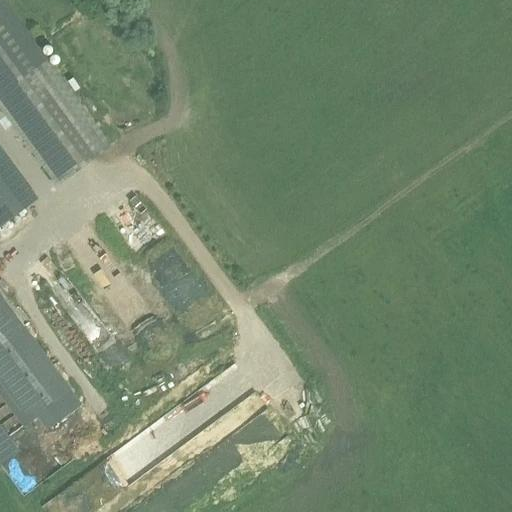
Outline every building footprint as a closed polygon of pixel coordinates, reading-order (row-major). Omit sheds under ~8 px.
[(3,0),(0,0),(0,103),(59,184),(112,144),(3,0)] [(0,226),(39,198),(0,145),(0,226)] [(0,294),(0,392),(24,425),(71,391),(0,294)] [(113,374),(125,368),(119,358),(126,354),(110,323),(91,332),(113,374)] [(0,455),(20,444),(2,415),(0,416),(0,455)]
